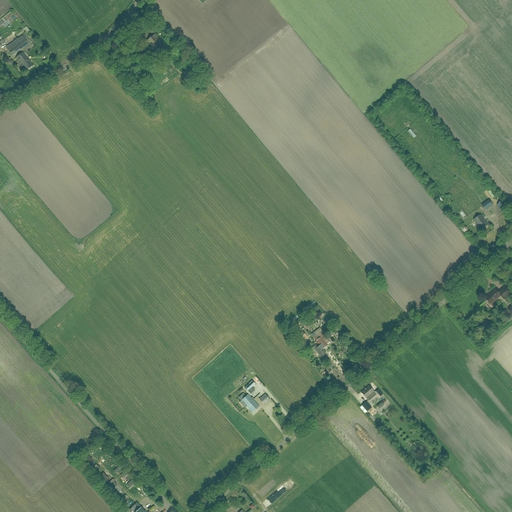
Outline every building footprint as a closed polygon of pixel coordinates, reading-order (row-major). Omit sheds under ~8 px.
[(143,26),(148,32),(156,25),(151,19),(148,22),(149,22),(147,24),(147,23),(143,26)] [(136,42),(140,38),(136,33),(132,36),(136,42)] [(12,56),(13,55),(24,47),(26,50),(33,45),(28,38),(25,34),(22,36),(17,40),(6,48),(12,56)] [(155,54),(164,47),(154,35),(146,42),(150,47),(155,54)] [(15,58),(21,66),(24,71),(25,70),(25,71),(33,66),(23,52),(15,58)] [(492,205),(489,200),(482,206),(485,210),(492,205)] [(509,210),(502,201),(497,205),(504,214),(509,210)] [(480,230),(488,225),(481,215),(481,214),(473,220),(480,230)] [(510,294),(508,291),(505,287),(498,292),(495,289),(484,298),(490,305),(501,295),(504,299),(510,294)] [(308,338),(301,330),(293,337),(300,344),(302,342),(304,344),(309,340),(308,338)] [(320,345),(317,347),(315,345),(312,347),(314,350),(320,357),(326,352),(323,349),(328,345),(327,344),(329,343),(321,333),(314,339),(318,344),(320,345)] [(377,392),(376,391),(374,392),(368,386),(361,393),(368,401),(378,393),(377,392)] [(241,401),(239,402),(244,408),(246,406),(253,399),(248,394),(241,400),(241,401)] [(263,404),(270,400),(265,394),(259,399),(263,404)] [(253,399),(246,406),(252,412),(259,406),(253,399)] [(367,412),(371,408),(366,402),(362,406),(367,412)] [(93,460),(88,454),(81,461),(86,466),(93,460)] [(120,478),(123,481),(130,474),(128,471),(120,478)] [(109,479),(103,473),(97,479),(103,484),(109,479)] [(134,478),(126,485),(130,489),(137,482),(134,478)] [(254,493),(259,498),(273,484),(267,479),(254,493)] [(290,480),(282,487),(286,491),(294,484),(290,480)] [(114,481),(105,490),(109,494),(111,492),(110,490),(117,484),(114,481)] [(114,489),(119,494),(123,489),(118,485),(114,489)] [(267,499),(273,506),(286,494),(280,488),(267,499)] [(121,511),(128,505),(120,497),(114,502),(121,511)] [(145,511),(144,511),(137,503),(129,509),(131,511),(145,511)]
